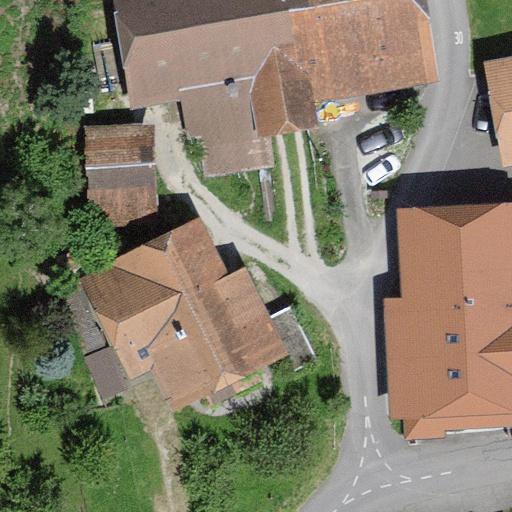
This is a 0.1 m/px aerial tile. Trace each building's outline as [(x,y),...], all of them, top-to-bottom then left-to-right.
[(125,0),(142,97),(192,89),(206,172),(277,161),(271,124),(307,117),(299,71),(374,58),(379,81),(419,74),(406,0),(125,0)] [(511,150),(511,149),(511,72),(497,75),(511,150)] [(140,186),(137,118),(88,121),(93,221),(155,218),(152,185),(140,186)] [(511,400),(511,220),(420,226),(424,306),(394,307),(399,406),(408,405),(409,433),(437,432),(435,405),(511,400)] [(257,378),(247,357),(275,342),(263,319),(242,279),(224,289),(217,275),(206,281),(186,240),(98,284),(138,361),(151,354),(172,395),(198,382),(208,403),(257,378)] [(317,359),(290,306),(263,319),(275,342),(290,373),(317,359)]
